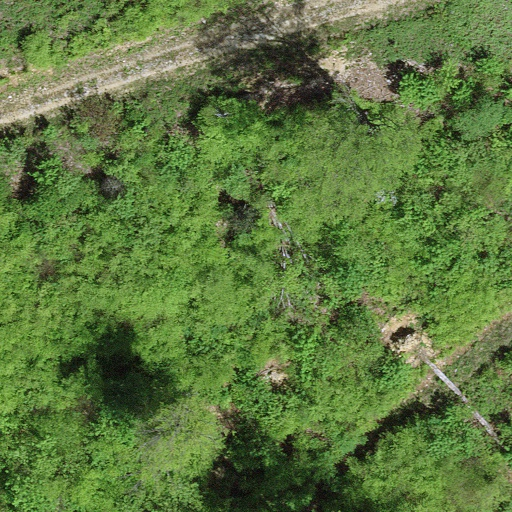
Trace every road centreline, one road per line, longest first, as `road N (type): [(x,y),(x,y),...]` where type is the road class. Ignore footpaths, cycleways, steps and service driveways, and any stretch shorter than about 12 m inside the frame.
road 1 (track): [(354,0),(0,124)]
road 2 (track): [(301,511),(403,396),(511,322)]
